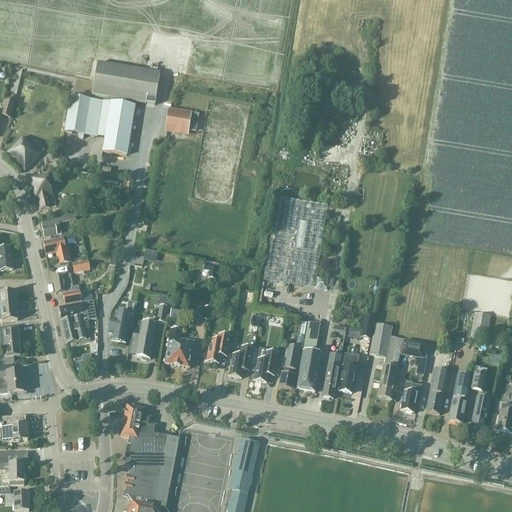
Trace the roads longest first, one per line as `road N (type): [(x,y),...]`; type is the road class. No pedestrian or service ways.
road 1 (residential): [(511,467),(156,389),(99,389)]
road 2 (residential): [(99,389),(76,390),(61,379),(18,190),(0,168)]
road 3 (residential): [(103,511),(99,389)]
